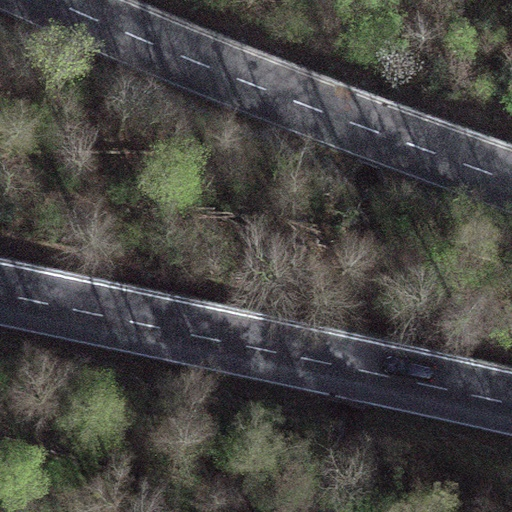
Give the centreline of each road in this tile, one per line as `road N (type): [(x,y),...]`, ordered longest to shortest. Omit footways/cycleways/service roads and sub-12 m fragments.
road 1 (primary): [(511,410),(0,300)]
road 2 (tertiary): [(49,0),(222,75),(511,183)]
